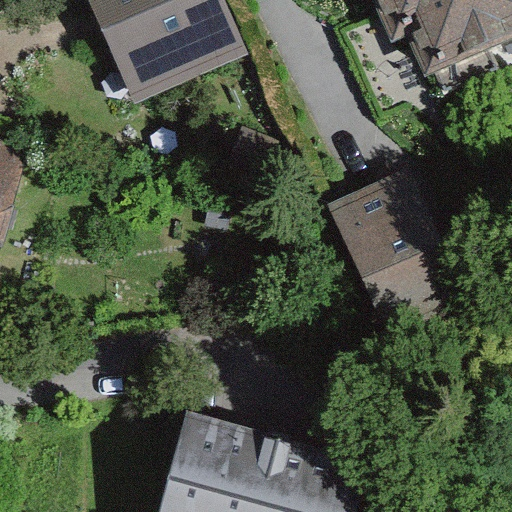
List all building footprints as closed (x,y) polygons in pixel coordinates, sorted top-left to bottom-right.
[(238,41),(220,0),(107,0),(142,81),(238,41)] [(511,21),(511,0),(384,0),(401,37),(425,27),(438,56),(469,42),(472,50),(511,32),(511,30),(509,23),(511,21)] [(0,233),(26,151),(0,142),(0,233)] [(413,171),(343,204),(400,322),(469,290),(413,171)] [(365,511),(377,468),(202,421),(177,511),(365,511)]
